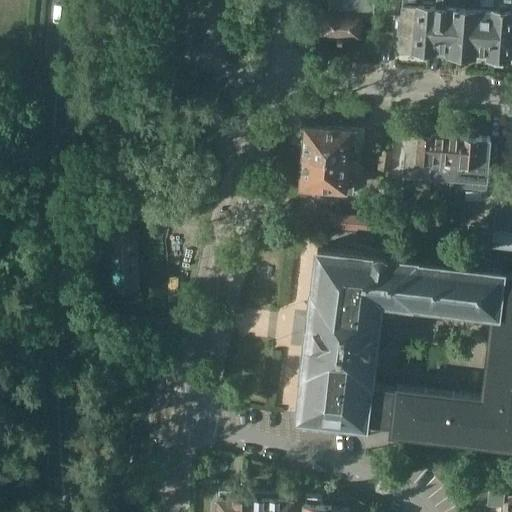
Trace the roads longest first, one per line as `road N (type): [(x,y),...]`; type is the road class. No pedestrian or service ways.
road 1 (primary): [(66,511),(55,325),(57,0)]
road 2 (residential): [(177,417),(262,75)]
road 3 (residential): [(418,511),(369,473),(177,417)]
road 4 (residential): [(511,98),(262,75)]
